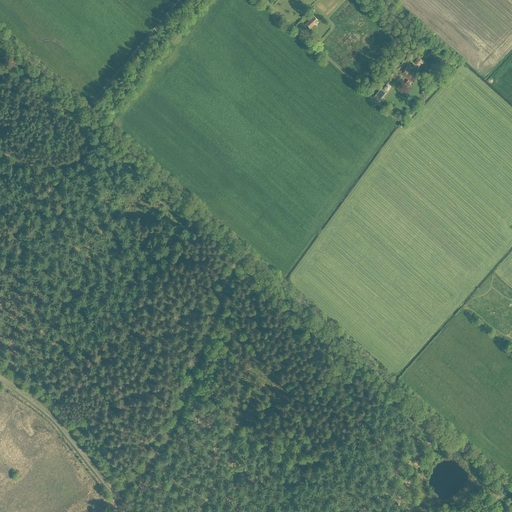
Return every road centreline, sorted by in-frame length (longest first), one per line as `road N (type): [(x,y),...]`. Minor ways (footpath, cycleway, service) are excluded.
road 1 (unclassified): [(509,488),(0,30)]
road 2 (track): [(244,250),(222,288),(170,436),(115,494),(130,511)]
road 3 (track): [(400,124),(261,0)]
road 4 (track): [(115,494),(56,420),(0,376)]
road 5 (track): [(400,124),(511,222)]
road 6 (track): [(87,108),(179,0)]
